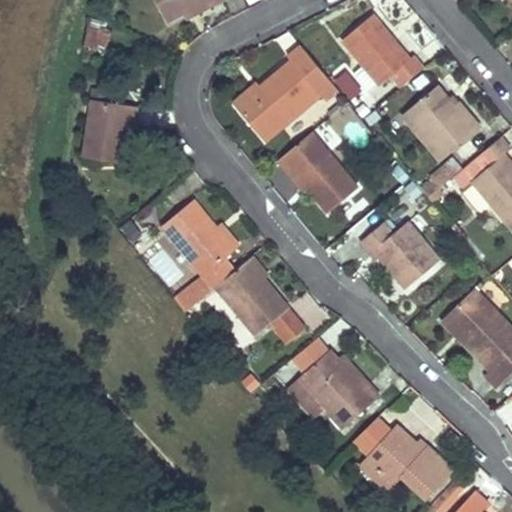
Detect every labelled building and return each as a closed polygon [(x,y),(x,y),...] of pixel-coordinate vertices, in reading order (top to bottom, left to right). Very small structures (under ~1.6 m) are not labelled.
[(157,0),(168,21),(186,12),(207,0),(209,0),(213,6),(225,0),(157,0)] [(209,0),(207,0),(186,12),(189,19),(213,6),(209,0)] [(375,16),(336,46),(372,93),(384,84),(393,95),(425,68),(413,55),(410,58),(375,16)] [(105,45),(108,27),(85,23),(82,41),(105,45)] [(326,102),(341,90),(303,45),(290,56),(293,60),(262,86),(237,106),(264,139),(320,93),(326,102)] [(258,82),(233,102),(237,106),(262,86),(258,82)] [(439,85),(403,116),(441,161),(482,128),(461,102),(456,105),(439,85)] [(95,100),(85,159),(126,165),(130,145),(136,147),(142,108),(95,100)] [(313,132),(279,160),(289,173),(295,170),(311,189),(329,211),(359,186),(313,132)] [(502,137),(478,157),(488,168),(473,181),(511,227),(511,161),(506,154),(511,149),(502,137)] [(295,170),(289,173),(306,193),(311,189),(295,170)] [(194,198),(162,224),(213,289),(219,284),(236,270),(225,256),(235,249),(216,227),(194,198)] [(387,223),(364,241),(374,252),(377,250),(409,286),(442,260),(410,221),(396,233),(387,223)] [(222,223),(216,227),(235,249),(240,245),(222,223)] [(291,306),(269,279),(262,271),(267,266),(256,253),(236,270),(219,284),(259,333),(291,306)] [(267,266),(262,271),(269,279),(274,274),(267,266)] [(511,328),(474,289),(447,314),(465,333),(460,338),(491,371),(487,376),(497,387),(511,372),(511,328)] [(447,314),(442,319),(460,338),(465,333),(447,314)] [(333,349),(299,377),(343,428),(383,395),(371,382),(365,387),(333,349)] [(397,424),(365,459),(394,486),(404,476),(428,499),(454,470),(427,446),(424,450),(397,424)] [(365,459),(361,464),(390,491),(394,486),(365,459)] [(437,511),(438,511),(463,493),(456,484),(430,503),(437,511)] [(476,489),(455,511),(481,511),(491,503),(476,489)]
